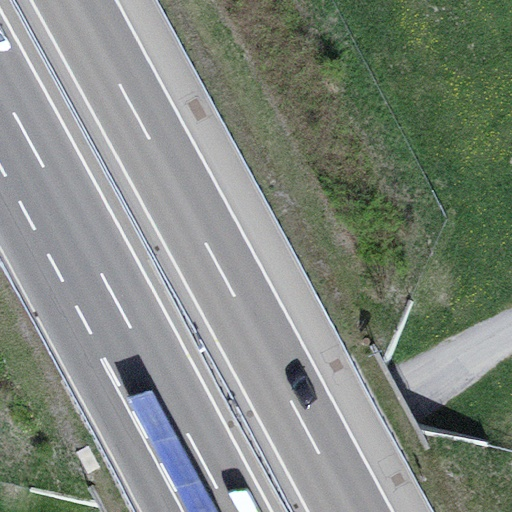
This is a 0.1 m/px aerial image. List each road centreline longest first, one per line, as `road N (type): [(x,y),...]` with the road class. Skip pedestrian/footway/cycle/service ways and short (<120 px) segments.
road 1 (motorway): [(352,511),(75,0)]
road 2 (motorway): [(0,90),(228,511)]
